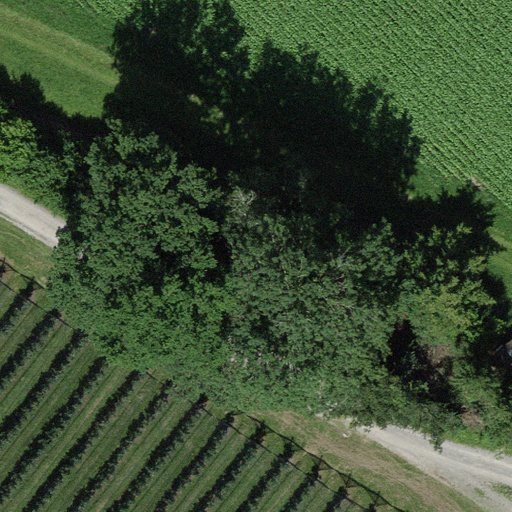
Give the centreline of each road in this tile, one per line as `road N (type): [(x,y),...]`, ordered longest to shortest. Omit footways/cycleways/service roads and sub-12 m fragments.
road 1 (track): [(511,481),(355,414),(133,259),(0,186)]
road 2 (track): [(355,414),(511,510)]
